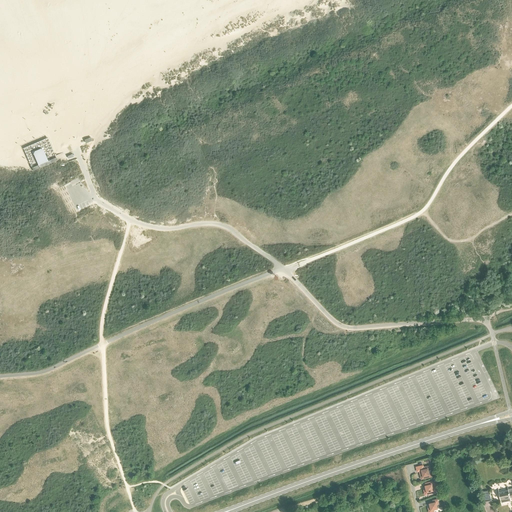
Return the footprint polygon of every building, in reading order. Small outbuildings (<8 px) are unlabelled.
[(38,165),(32,167),(33,170),(57,160),(56,157),(48,160),(43,149),(40,148),(34,151),(33,153),(38,165)] [(423,465),(416,467),(417,471),(419,470),(420,474),(421,479),(432,476),(429,466),(425,467),(424,467),(423,465)] [(426,490),(424,490),(425,494),(433,493),(432,489),(436,488),(435,483),(433,483),(433,481),(425,483),(426,490)] [(511,488),(508,489),(508,490),(498,492),(501,502),(510,500),(510,498),(511,497),(511,488)] [(433,503),(429,503),(430,507),(428,508),(429,511),(430,511),(434,511),(433,509),(437,508),(436,502),(438,502),(437,499),(433,500),(433,503)]
